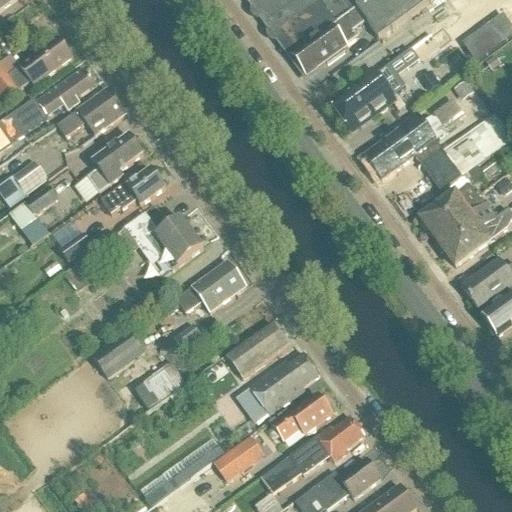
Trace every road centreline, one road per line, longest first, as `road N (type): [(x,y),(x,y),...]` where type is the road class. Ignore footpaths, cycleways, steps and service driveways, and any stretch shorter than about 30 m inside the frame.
road 1 (unclassified): [(441,511),(58,0)]
road 2 (secondary): [(511,426),(199,0)]
